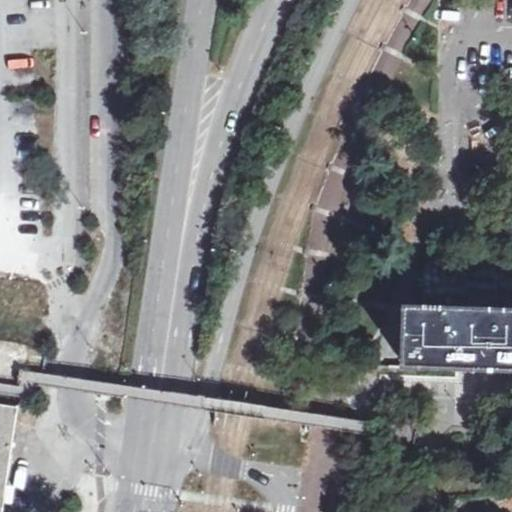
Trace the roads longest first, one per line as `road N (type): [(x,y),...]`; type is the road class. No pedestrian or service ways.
road 1 (secondary): [(113,0),(120,245),(84,334),(75,397),(85,421),(156,449)]
road 2 (secondary): [(156,449),(237,0)]
road 3 (secondary): [(205,0),(150,392),(156,449)]
road 4 (residential): [(290,458),(343,445),(361,431),(379,395),(511,399)]
